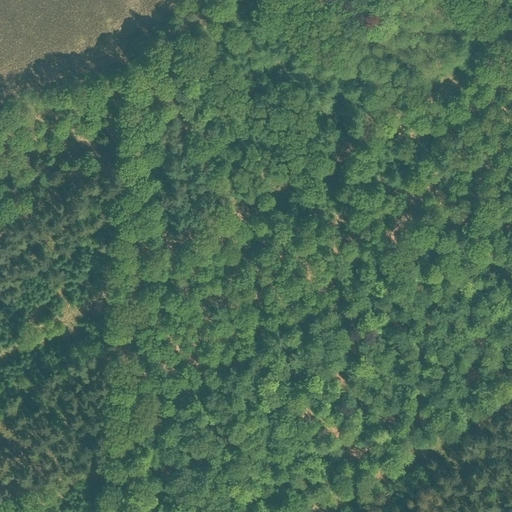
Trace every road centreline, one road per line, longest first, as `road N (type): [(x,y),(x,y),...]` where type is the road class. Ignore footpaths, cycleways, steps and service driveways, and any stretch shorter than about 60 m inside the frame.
road 1 (track): [(211,0),(146,55),(123,511)]
road 2 (track): [(317,511),(511,399)]
road 3 (track): [(146,55),(0,98)]
